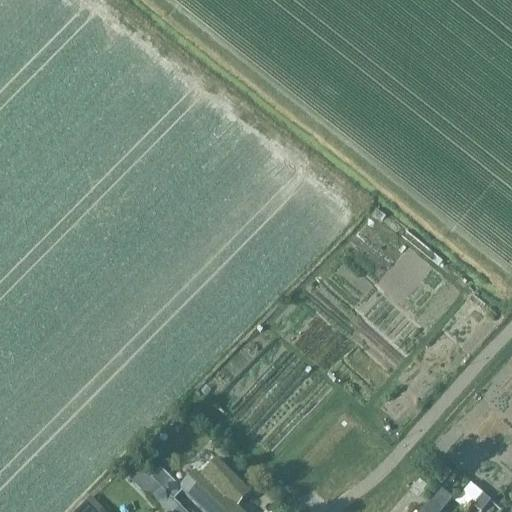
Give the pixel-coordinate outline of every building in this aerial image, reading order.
[(161,471),(152,480),(162,490),(174,501),(182,493),(201,511),(241,511),(238,508),(252,494),(220,463),(203,480),(200,477),(195,473),(180,489),(161,471)] [(439,465),(430,476),(440,485),(450,475),(439,465)] [(160,511),(182,511),(179,509),(181,508),(174,501),(162,490),(150,501),(160,511)] [(440,511),(451,499),(441,490),(439,493),(428,505),(426,504),(419,511),(440,511)] [(475,507),(474,508),(478,511),(480,511),(489,503),(483,498),(475,507)]
